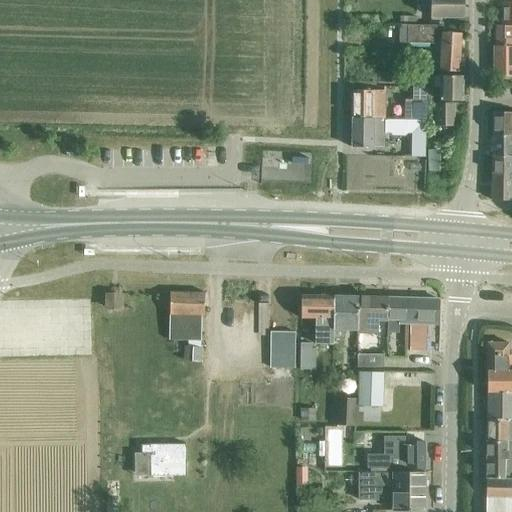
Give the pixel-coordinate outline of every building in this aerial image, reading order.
[(431,0),(431,17),(463,18),(463,0),(431,0)] [(511,3),(503,4),(502,27),(511,27),(511,3)] [(440,71),(459,73),(461,34),(443,32),(444,25),(399,25),(398,43),(441,44),(440,71)] [(496,26),(495,46),(511,47),(511,27),(502,27),(496,26)] [(511,47),(495,46),(493,46),(493,76),(511,76),(511,47)] [(402,74),(402,83),(419,83),(419,74),(402,74)] [(442,76),(442,79),(442,98),(440,98),(440,100),(462,100),(462,76),(442,76)] [(352,119),(384,119),(384,91),(352,91),(352,119)] [(413,93),(412,101),(412,120),(424,121),(425,94),(413,93)] [(435,104),(435,127),(455,127),(455,104),(435,104)] [(511,112),(493,112),(492,135),(511,135),(511,112)] [(384,119),(352,119),(352,148),(384,148),(384,133),(390,133),(392,136),(404,137),(408,134),(411,134),(411,156),(426,157),(427,121),(424,121),(412,120),(384,119)] [(492,156),(511,156),(511,135),(492,135),(492,156)] [(429,172),(438,172),(440,151),(428,150),(429,172)] [(511,156),(492,156),(492,201),(511,201),(511,186),(511,156)] [(204,316),(205,294),(170,293),(169,320),(169,340),(188,341),(188,348),(185,348),(184,361),(200,362),(201,341),(201,316),(204,316)] [(106,308),(121,308),(122,296),(107,295),(106,308)] [(315,344),(333,344),(333,339),(334,297),(301,296),(301,319),(315,319),(315,344)] [(345,330),(357,331),(358,297),(334,297),(333,339),(344,339),(345,330)] [(378,320),(387,320),(387,298),(358,297),(357,331),(357,333),(378,333),(378,320)] [(387,298),(387,320),(399,320),(399,324),(410,324),(409,351),(426,352),(426,325),(437,325),(438,299),(387,298)] [(270,368),(295,369),(295,333),(271,332),(270,368)] [(300,370),(315,370),(316,349),(312,349),(312,344),(301,343),(300,370)] [(487,393),(511,392),(511,370),(508,371),(508,344),(488,344),(487,371),(487,393)] [(357,368),(384,368),(383,355),(357,355),(357,368)] [(359,372),(358,406),(382,407),(383,373),(359,372)] [(511,392),(487,393),(487,419),(509,419),(511,419),(511,392)] [(339,427),(341,427),(356,428),(357,414),(357,403),(358,403),(358,399),(340,398),(339,413),(339,427)] [(487,419),(487,441),(487,442),(511,441),(511,419),(509,419),(487,419)] [(382,455),(366,455),(366,469),(405,469),(405,473),(424,473),(424,442),(406,442),(406,437),(383,437),(382,455)] [(486,479),(487,479),(509,479),(509,473),(511,473),(511,441),(487,442),(487,441),(486,441),(486,479)] [(141,445),(142,477),(186,476),(186,444),(150,445),(141,445)] [(369,473),(358,473),(359,500),(378,500),(378,494),(392,494),(393,511),(425,511),(425,473),(424,473),(405,473),(369,473)] [(487,479),(486,497),(511,497),(511,479),(509,479),(487,479)] [(511,511),(511,497),(486,497),(485,511),(511,511)]
